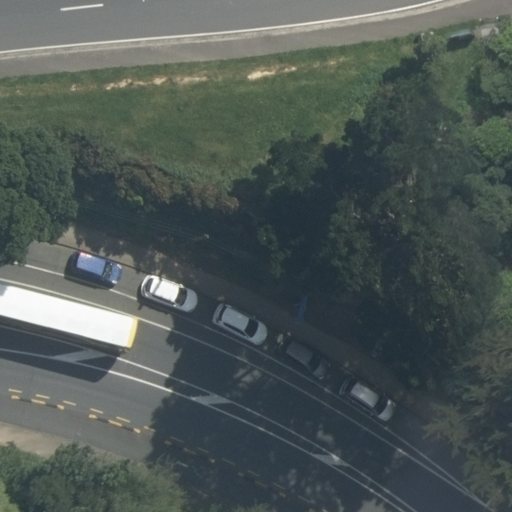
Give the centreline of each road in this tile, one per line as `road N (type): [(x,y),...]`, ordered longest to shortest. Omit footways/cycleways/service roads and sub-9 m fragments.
road 1 (secondary): [(0,338),(176,385),(282,433),(411,511)]
road 2 (residential): [(0,19),(153,0)]
